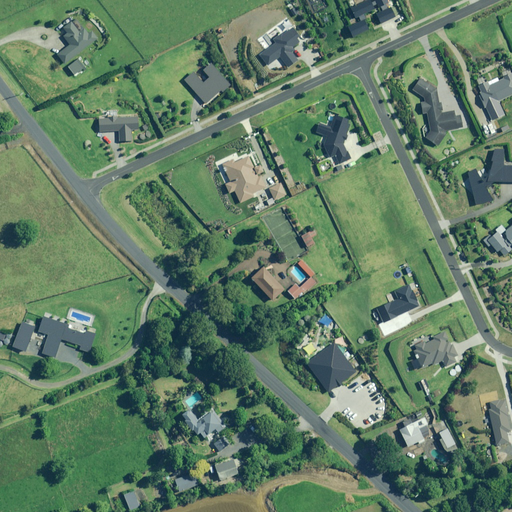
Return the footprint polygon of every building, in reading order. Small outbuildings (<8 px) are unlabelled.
[(374,9),(370,0),(366,0),(350,7),(354,18),(374,9)] [(374,13),(379,24),(395,17),(390,6),(374,13)] [(68,45),(56,54),(62,63),(95,38),(90,32),(87,34),(82,28),(78,31),(69,20),(60,27),(65,33),(61,36),(68,45)] [(348,27),(353,37),(369,30),(364,20),(348,27)] [(273,42),(256,55),(265,67),(278,57),(286,67),(296,60),(290,52),(293,50),(291,47),(298,42),(296,39),(298,37),(291,28),(281,35),(280,34),(271,40),(273,42)] [(76,59),(65,67),(72,76),(83,67),(76,59)] [(229,85),(209,62),(201,70),(207,77),(201,83),(191,72),(182,80),(204,104),(218,91),(220,93),(229,85)] [(481,93),(477,94),(483,108),(485,107),(492,121),(505,115),(498,101),(511,94),(511,71),(501,76),(502,79),(486,86),(485,83),(478,86),(481,93)] [(428,131),(423,138),(436,146),(444,135),(443,131),(461,127),(459,115),(454,116),(453,110),(439,113),(439,111),(441,110),(439,102),(437,102),(435,88),(418,78),(411,90),(422,97),(423,102),(418,103),(420,114),(425,113),(428,131)] [(325,135),(322,145),(328,157),(335,154),(339,163),(348,158),(341,144),(343,140),(345,141),(347,136),(344,135),(348,124),(346,123),(347,119),(333,115),(329,127),(318,124),(315,132),(325,135)] [(97,119),(97,132),(117,131),(117,141),(130,140),(129,129),(136,129),(135,117),(116,118),(116,116),(106,117),(106,119),(97,119)] [(463,174),(471,208),(490,202),(483,186),(485,185),(485,187),(491,185),(490,183),(511,182),(511,165),(503,165),(506,148),(493,148),(484,179),(478,179),(473,169),(463,174)] [(232,161),(223,165),(231,182),(226,184),(230,193),(235,190),(240,203),(253,197),(254,194),(268,187),(262,174),(257,176),(253,168),(249,158),(234,164),(232,161)] [(335,166),(332,158),(317,165),(321,173),(335,166)] [(280,182),(269,188),(275,199),(286,193),(280,182)] [(497,196),(494,186),(489,188),(492,198),(497,196)] [(501,225),(482,241),(487,246),(490,244),(495,250),(498,247),(503,253),(511,245),(511,246),(511,217),(507,222),(510,225),(505,229),(501,225)] [(312,229),(299,235),(305,246),(312,243),(309,238),(315,235),(312,229)] [(260,265),(246,279),(270,302),(283,288),(260,265)] [(293,283),(285,291),(292,299),(300,292),(301,293),(305,289),(307,290),(315,282),(309,276),(298,287),(293,283)] [(397,298),(374,309),(381,323),(418,306),(408,284),(393,291),(397,298)] [(39,315),(34,332),(44,335),(38,354),(52,358),(58,339),(78,346),(77,350),(88,353),(95,333),(84,330),(83,333),(65,328),(66,323),(39,315)] [(20,321),(10,346),(23,351),(33,326),(20,321)] [(415,350),(412,351),(420,368),(431,363),(432,365),(441,361),(444,368),(456,362),(454,358),(457,356),(451,345),(449,346),(447,341),(445,342),(444,341),(447,339),(444,331),(432,337),(433,340),(424,344),(423,342),(414,346),(415,350)] [(12,334),(6,332),(1,343),(7,346),(12,334)] [(357,373),(334,343),(306,364),(329,394),(342,384),(357,373)] [(32,388),(24,384),(22,388),(30,392),(32,388)] [(487,410),(495,445),(506,443),(504,432),(509,431),(506,418),(509,417),(505,401),(500,402),(500,399),(489,401),(490,409),(487,410)] [(186,408),(178,415),(182,420),(180,421),(188,431),(190,429),(193,434),(196,431),(202,438),(212,430),(215,434),(226,426),(210,407),(195,419),(186,408)] [(429,433),(422,418),(398,428),(406,446),(424,438),(423,435),(429,433)] [(454,444),(444,421),(435,424),(445,448),(454,444)] [(223,436),(212,444),(218,452),(229,444),(223,436)] [(232,459),(211,465),(215,480),(236,474),(232,459)] [(191,473),(173,478),(177,490),(195,484),(191,473)] [(122,493),(127,510),(137,506),(131,490),(122,493)]
